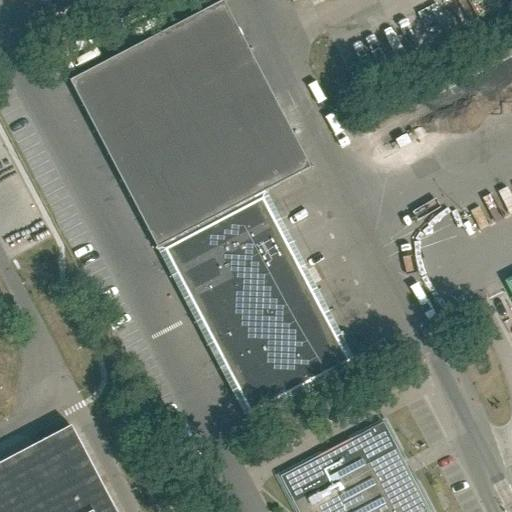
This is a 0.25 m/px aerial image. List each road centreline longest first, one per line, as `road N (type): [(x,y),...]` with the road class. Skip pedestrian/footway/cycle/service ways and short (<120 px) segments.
road 1 (unknown): [(56,386),(128,511)]
road 2 (unknown): [(56,386),(0,268)]
